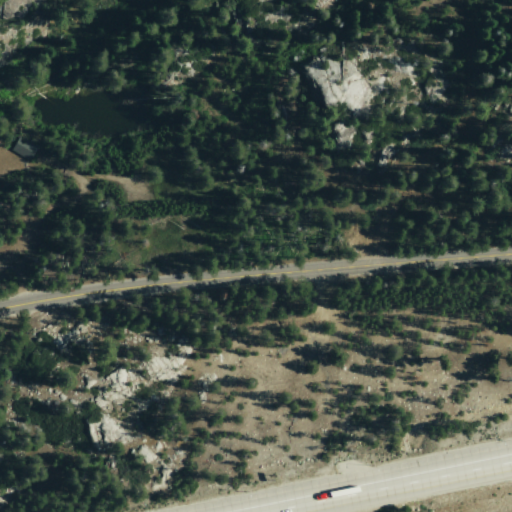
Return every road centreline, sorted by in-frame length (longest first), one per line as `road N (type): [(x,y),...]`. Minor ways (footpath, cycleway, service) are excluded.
road 1 (tertiary): [(0,307),(115,289),(511,255)]
road 2 (motorway): [(511,459),(256,511)]
